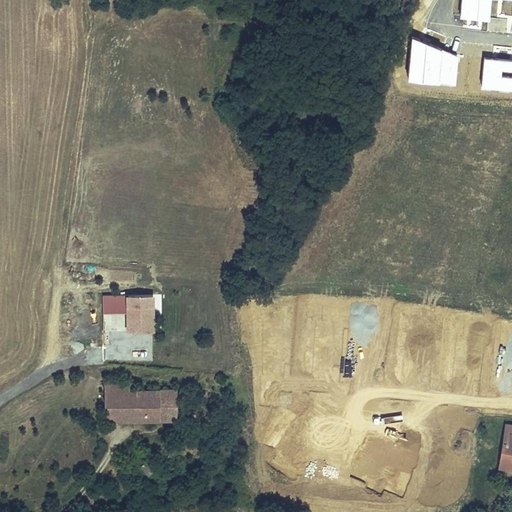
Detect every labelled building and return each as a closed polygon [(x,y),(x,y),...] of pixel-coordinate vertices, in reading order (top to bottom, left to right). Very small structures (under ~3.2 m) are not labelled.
[(487,20),(489,0),(462,0),(461,18),(487,20)] [(411,37),(409,82),(455,84),(456,57),(411,37)] [(511,60),(484,58),(482,88),(511,90),(511,60)] [(152,296),(103,298),(103,314),(124,313),(125,333),(154,332),(152,296)] [(141,381),(105,380),(103,419),(176,420),(176,389),(160,390),(141,389),(141,381)] [(160,382),(141,381),(141,389),(160,390),(160,382)] [(511,465),(511,426),(502,425),(498,464),(511,465)] [(151,458),(139,443),(129,452),(140,466),(151,458)]
